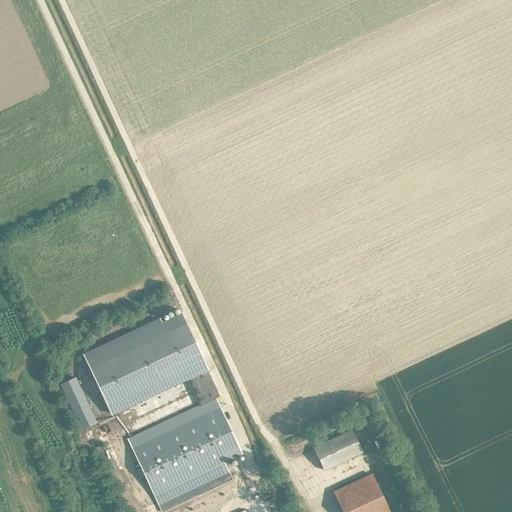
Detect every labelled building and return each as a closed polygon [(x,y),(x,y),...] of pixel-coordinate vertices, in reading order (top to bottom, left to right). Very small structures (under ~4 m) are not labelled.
[(139,224),(45,269),(70,322),(156,282),(173,318),(182,313),(139,224)] [(198,406),(217,398),(221,396),(182,313),(173,318),(87,358),(113,413),(185,379),(198,406)] [(241,454),(217,398),(198,406),(128,440),(158,505),(230,471),(225,462),(241,454)] [(91,433),(95,431),(90,421),(86,423),(91,433)] [(313,449),(323,471),(362,453),(352,431),(313,449)] [(334,492),(342,511),(388,511),(371,475),(334,492)]
